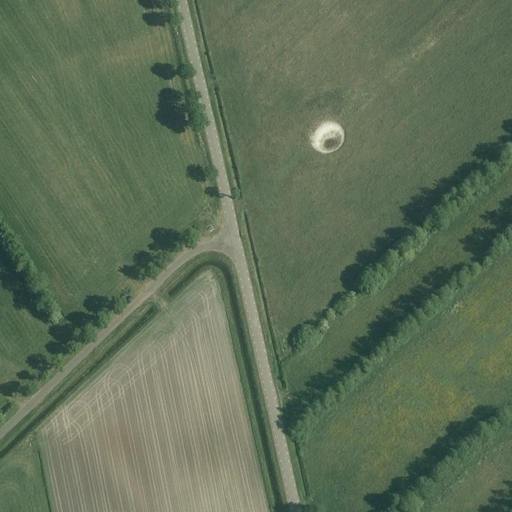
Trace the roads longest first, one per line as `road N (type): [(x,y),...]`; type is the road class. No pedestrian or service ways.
road 1 (unclassified): [(0,434),(182,258),(234,238)]
road 2 (tertiary): [(295,511),(234,238)]
road 3 (tertiary): [(234,238),(180,0)]
